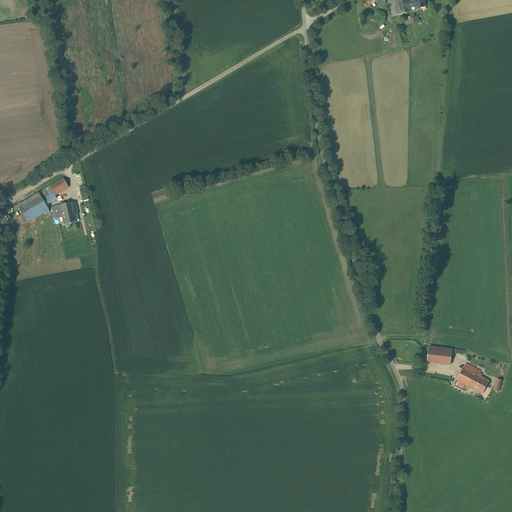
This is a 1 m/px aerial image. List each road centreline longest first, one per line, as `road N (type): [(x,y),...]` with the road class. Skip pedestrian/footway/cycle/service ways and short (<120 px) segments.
road 1 (unclassified): [(392,511),(402,387),(368,310),(319,141),(304,24)]
road 2 (unclassified): [(304,24),(61,171)]
